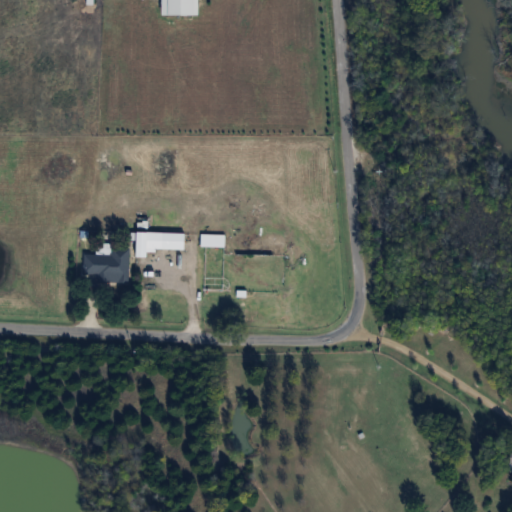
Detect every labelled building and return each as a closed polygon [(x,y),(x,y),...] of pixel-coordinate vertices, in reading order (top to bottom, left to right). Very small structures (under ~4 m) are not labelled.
[(156,0),(157,9),(193,8),(192,0),(156,0)] [(132,226),(132,251),(143,252),(143,246),(150,247),(151,243),(179,244),(180,227),(132,226)] [(195,228),(195,241),(219,242),(219,229),(195,228)] [(225,234),(200,234),(200,246),(225,246),(225,234)] [(108,243),(107,251),(78,251),(78,269),(94,269),(93,276),(122,277),(124,243),(108,243)]
